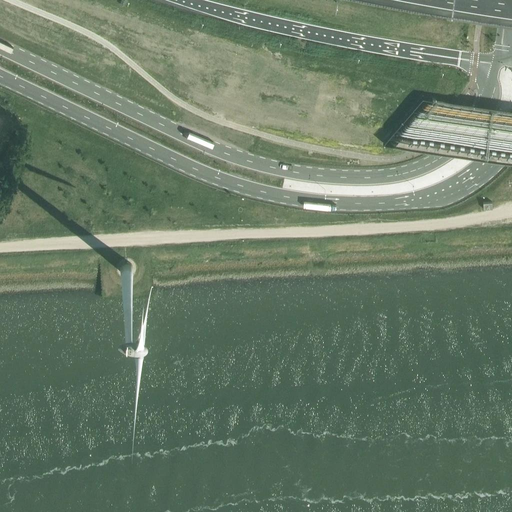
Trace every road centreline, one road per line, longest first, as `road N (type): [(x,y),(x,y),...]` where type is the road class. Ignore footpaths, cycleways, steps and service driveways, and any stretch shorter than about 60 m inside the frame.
road 1 (secondary): [(498,63),(486,107),(455,146),(418,168),(327,175),(235,155),(0,45)]
road 2 (secondary): [(0,74),(196,168),(324,202),(386,204),(456,188),(511,134)]
road 3 (motorway): [(186,0),(376,45),(498,63)]
